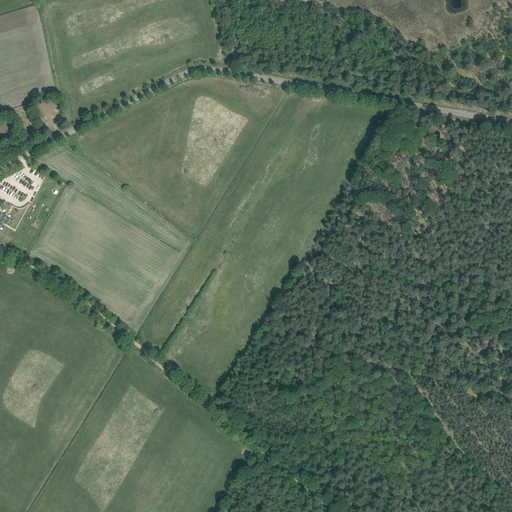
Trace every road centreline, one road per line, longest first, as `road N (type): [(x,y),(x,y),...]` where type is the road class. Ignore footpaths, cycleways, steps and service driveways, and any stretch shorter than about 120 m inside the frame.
road 1 (tertiary): [(0,167),(198,69),(511,122)]
road 2 (track): [(335,511),(75,293),(0,250)]
road 3 (unknown): [(215,0),(225,46),(239,54),(511,105)]
